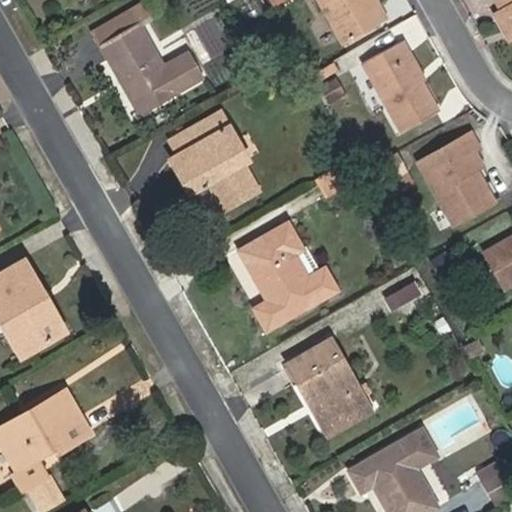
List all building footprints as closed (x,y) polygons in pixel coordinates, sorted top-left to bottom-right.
[(375,8),(370,0),(320,0),(345,43),(388,20),(379,4),(375,8)] [(376,0),(370,0),(375,8),(379,4),(376,0)] [(501,14),(511,33),(511,0),(499,0),(506,11),(501,14)] [(94,30),(103,46),(141,25),(132,9),(94,30)] [(509,40),(511,38),(511,33),(501,14),(496,16),(509,40)] [(256,65),(286,52),(272,19),(242,31),(256,65)] [(141,25),(103,46),(140,113),(204,78),(187,51),(163,64),(141,25)] [(363,63),(403,131),(440,110),(401,41),(363,63)] [(273,69),(283,89),(298,80),(286,62),(273,69)] [(340,78),(323,85),(330,102),(347,95),(340,78)] [(173,153),(195,192),(208,185),(219,206),(257,186),(245,165),(222,125),(228,122),(222,112),(198,125),(204,136),(175,153),(173,153)] [(250,162),(228,122),(222,125),(245,165),(250,162)] [(169,141),(175,153),(204,136),(198,125),(169,141)] [(475,171),(484,165),(475,151),(481,147),(473,132),(421,161),(456,226),(488,207),(481,195),(483,184),(475,171)] [(189,197),(195,192),(173,153),(167,157),(189,197)] [(408,172),(398,155),(372,170),(382,187),(408,172)] [(353,156),(318,176),(328,195),(363,175),(353,156)] [(503,198),(484,165),(475,171),(483,184),(481,195),(488,207),(503,198)] [(260,191),(257,186),(219,206),(222,211),(260,191)] [(240,250),(268,300),(254,307),(266,329),(320,298),(294,253),(303,249),(288,223),(240,250)] [(511,236),(489,250),(511,287),(511,285),(511,236)] [(502,291),(511,287),(489,250),(482,254),(502,291)] [(0,274),(0,320),(10,339),(16,335),(26,354),(59,335),(35,295),(41,292),(24,261),(0,274)] [(412,279),(383,296),(390,309),(420,293),(412,279)] [(64,332),(41,292),(35,295),(59,335),(64,332)] [(20,357),(26,354),(16,335),(10,339),(20,357)] [(286,364),(329,435),(372,410),(332,338),(286,364)] [(35,415),(0,434),(0,442),(16,470),(55,448),(57,451),(90,432),(66,389),(32,408),(35,415)] [(0,426),(0,434),(35,415),(32,408),(0,426)] [(349,470),(362,493),(374,486),(389,511),(428,511),(439,506),(417,468),(431,460),(415,433),(349,470)] [(511,468),(511,467),(488,480),(501,504),(511,497),(511,468)] [(47,476),(25,490),(38,511),(44,511),(62,501),(47,476)]
